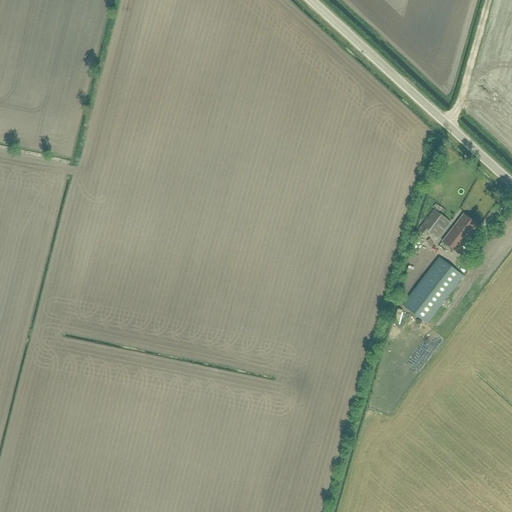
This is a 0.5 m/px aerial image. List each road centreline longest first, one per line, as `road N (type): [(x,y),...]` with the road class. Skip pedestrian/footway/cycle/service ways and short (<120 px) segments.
road 1 (unclassified): [(511,183),(311,0)]
road 2 (track): [(446,123),(489,0)]
